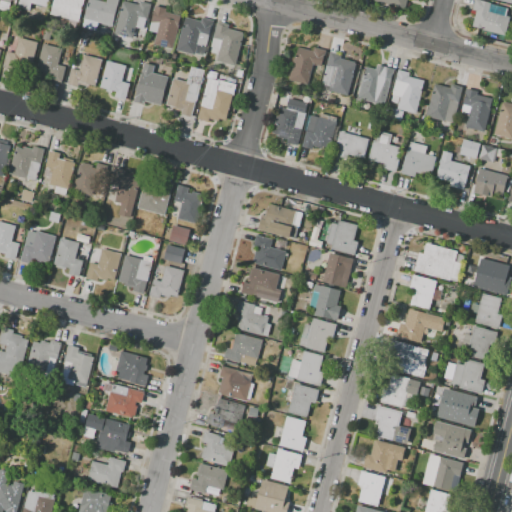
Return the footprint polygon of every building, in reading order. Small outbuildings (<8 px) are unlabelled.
[(47,0),(46,7),(32,3),(30,11),(17,8),(19,0),(47,0)] [(84,0),(79,21),(50,14),(53,0),(84,0)] [(88,0),(83,19),(112,26),(118,0),(105,0),(105,2),(97,0),(88,0)] [(373,0),(373,2),(405,10),(407,0),(373,0)] [(505,35),(471,27),(475,11),(471,10),(473,0),(478,0),(490,3),(490,4),(507,8),(505,16),(509,17),(505,35)] [(122,2),(136,5),(137,1),(150,4),(147,20),(138,18),(133,39),(115,35),(122,2)] [(154,6),(166,9),(165,12),(180,16),(172,50),(152,45),(155,32),(149,31),(154,6)] [(184,17),(199,21),(200,17),(213,20),(207,46),(196,43),(193,56),(177,52),(184,17)] [(216,22),(228,24),(227,29),(242,32),(234,66),(216,61),(219,49),(211,47),(216,22)] [(18,38),(37,42),(29,74),(3,68),(7,51),(14,52),(18,38)] [(42,44),(61,48),(57,65),(64,66),(60,83),(35,77),(42,44)] [(297,47),(313,51),(313,47),(324,50),(320,67),(312,65),(307,85),(288,81),(294,55),(296,56),(297,47)] [(329,52),(341,55),(340,59),(356,62),(348,96),(328,92),(329,86),(321,85),(329,52)] [(82,54),(101,58),(95,86),(79,82),(77,88),(66,85),(70,68),(78,70),(82,54)] [(106,61),(125,65),(121,82),(128,84),(124,100),(114,98),(115,91),(100,88),(106,61)] [(144,63),(153,65),(152,73),(167,76),(160,105),(145,101),(144,104),(134,102),(144,63)] [(366,65),(381,69),(382,66),(394,68),(390,85),(381,83),(376,102),(357,98),(363,75),(364,75),(366,65)] [(173,78),(186,81),(188,73),(190,73),(191,67),(203,70),(195,103),(194,103),(190,117),(179,115),(181,108),(167,105),(173,78)] [(397,70),(409,73),(408,77),(424,81),(416,114),(396,109),(399,97),(392,95),(397,70)] [(207,78),(235,84),(226,121),(217,119),(216,121),(209,119),(208,122),(197,120),(207,78)] [(434,84),(450,87),(450,84),(462,87),(454,123),(426,117),(434,84)] [(465,88),(478,91),(477,94),(492,98),(484,132),(465,127),(470,106),(461,104),(465,88)] [(277,106),(285,108),(287,98),(308,103),(298,147),(285,144),(286,138),(270,134),(277,106)] [(501,101),(511,104),(511,140),(493,135),(501,101)] [(310,115),(337,121),(331,148),(313,144),(312,150),(302,147),(310,115)] [(339,131),(368,139),(364,158),(348,155),(346,161),(333,157),(339,131)] [(378,132),(391,135),(389,145),(401,147),(396,172),(381,168),(382,163),(368,160),(372,140),(376,141),(378,132)] [(462,139),(479,143),(475,157),(459,154),(462,139)] [(0,142),(10,145),(6,163),(2,162),(0,171),(0,142)] [(410,142),(427,146),(425,154),(435,157),(431,176),(415,172),(414,178),(400,175),(406,149),(408,149),(410,142)] [(481,145),(497,149),(494,162),(478,159),(481,145)] [(16,146),(22,148),(22,147),(32,149),(33,146),(44,148),(37,180),(9,174),(16,146)] [(430,147),(436,150),(434,156),(427,153),(430,147)] [(494,162),(497,149),(504,150),(501,164),(494,162)] [(48,150),(61,153),(60,160),(73,163),(67,189),(48,185),(50,174),(48,174),(49,167),(45,166),(48,150)] [(442,151),(452,153),(450,161),(469,165),(464,192),(448,189),(449,181),(436,178),(442,151)] [(99,167),(76,164),(73,192),(96,194),(99,167)] [(114,168),(125,170),(123,176),(140,179),(131,218),(118,216),(121,204),(114,202),(118,185),(110,184),(114,168)] [(479,169),(507,176),(502,196),(493,193),(491,198),(472,193),(479,169)] [(144,178),(171,184),(164,215),(137,209),(144,178)] [(177,185),(188,188),(187,193),(191,194),(192,191),(201,193),(195,223),(177,219),(180,203),(173,201),(177,185)] [(20,200),(22,190),(34,192),(32,202),(20,200)] [(287,200),(299,202),(298,210),(285,207),(287,200)] [(268,204),(296,211),(296,212),(301,214),(295,239),(257,229),(260,214),(265,215),(268,204)] [(315,215),(309,213),(311,205),(317,206),(315,215)] [(338,220),(358,225),(354,239),(358,240),(354,255),(331,248),(332,243),(326,242),(331,223),(337,224),(338,220)] [(0,222),(0,250),(5,251),(4,257),(15,259),(19,244),(12,242),(15,226),(0,222)] [(168,240),(185,244),(188,229),(171,225),(168,240)] [(27,231),(36,233),(36,231),(55,235),(49,264),(33,261),(32,266),(20,263),(27,231)] [(256,235),(271,239),(269,247),(286,251),(281,271),(252,264),(256,246),(253,246),(256,235)] [(59,239),(78,243),(75,260),(82,261),(79,276),(67,274),(68,268),(53,265),(59,239)] [(425,243),(457,251),(456,254),(457,255),(457,254),(464,255),(457,282),(449,280),(449,281),(413,271),(418,253),(422,254),(425,243)] [(163,260),(181,263),(183,248),(164,245),(163,260)] [(89,263),(97,265),(101,250),(119,254),(113,280),(96,276),(95,281),(86,279),(89,263)] [(330,253),(353,259),(345,287),(322,281),(330,253)] [(124,255),(151,261),(144,294),(131,292),(132,286),(129,285),(128,288),(123,286),(124,283),(118,282),(124,255)] [(483,258),(511,266),(511,278),(507,297),(482,291),(484,284),(478,283),(482,267),(480,267),(483,258)] [(164,265),(184,270),(177,297),(169,295),(169,297),(160,295),(159,299),(148,296),(152,279),(160,281),(164,265)] [(249,268),(253,269),(253,268),(278,274),(275,288),(280,289),(277,302),(239,294),(242,281),(246,282),(249,268)] [(308,271),(316,273),(314,280),(306,278),(308,271)] [(412,275),(436,280),(428,310),(409,305),(413,292),(408,291),(412,275)] [(321,285),(340,291),(336,303),(340,304),(336,320),(313,314),(321,285)] [(482,294),(501,299),(497,314),(504,315),(500,330),(474,323),(476,314),(469,313),(471,302),(479,304),(482,294)] [(238,300),(254,304),(254,306),(261,308),(260,314),(268,316),(266,323),(270,324),(267,338),(236,331),(238,323),(235,322),(237,315),(240,315),(240,313),(236,312),(238,300)] [(408,308),(445,318),(441,333),(424,328),(420,343),(396,336),(400,322),(404,323),(408,308)] [(312,318),(335,324),(331,338),(328,337),(324,352),(299,345),(304,324),(310,326),(312,318)] [(473,327),(499,334),(492,362),(467,355),(469,347),(461,345),(464,334),(470,335),(473,327)] [(0,333),(1,328),(13,330),(12,333),(21,335),(20,338),(28,340),(20,373),(11,371),(10,375),(0,372),(0,351),(4,352),(5,345),(0,344),(0,333)] [(235,334),(261,340),(256,358),(241,355),(239,363),(223,359),(226,347),(231,348),(235,334)] [(33,342),(39,343),(40,341),(49,344),(50,340),(62,343),(54,375),(26,367),(33,342)] [(395,340),(418,347),(411,376),(387,369),(395,340)] [(67,345),(79,348),(78,350),(93,354),(86,384),(66,380),(68,370),(62,369),(67,345)] [(303,351),(322,356),(318,371),(323,373),(320,386),(295,380),(296,377),(288,375),(292,360),(300,362),(303,351)] [(120,352),(147,358),(145,365),(147,366),(146,371),(144,371),(144,374),(148,375),(146,387),(128,383),(128,381),(116,378),(118,371),(115,371),(120,352)] [(465,359),(483,364),(479,379),(485,380),(481,395),(450,386),(452,377),(444,375),(447,362),(455,365),(456,363),(463,365),(465,359)] [(223,366),(252,375),(249,383),(250,383),(245,402),(215,393),(223,366)] [(408,379),(420,382),(417,394),(405,391),(408,379)] [(318,390),(314,404),(310,403),(306,418),(287,413),(290,400),(284,398),(286,390),(292,392),(295,383),(318,390)] [(421,387),(428,389),(426,397),(419,395),(421,387)] [(109,392),(125,395),(127,389),(143,393),(141,403),(137,402),(133,419),(104,412),(109,392)] [(456,391),(480,398),(476,411),(471,410),(467,425),(448,420),(451,411),(441,409),(444,396),(454,399),(456,391)] [(245,406),(239,425),(225,420),(223,428),(206,423),(214,396),(245,406)] [(377,406),(401,411),(398,426),(410,428),(406,445),(375,438),(379,421),(374,420),(377,406)] [(286,417),(305,421),(301,437),(305,438),(302,452),(278,446),(279,440),(271,438),(274,426),(283,428),(286,417)] [(103,419),(129,425),(125,442),(131,444),(129,453),(114,450),(114,452),(96,448),(103,419)] [(435,421),(471,430),(467,443),(464,442),(463,448),(466,448),(463,460),(432,452),(435,441),(442,442),(443,437),(432,434),(435,421)] [(220,435),(220,437),(223,438),(222,444),(233,447),(228,466),(200,460),(203,447),(205,447),(206,443),(201,442),(204,431),(220,435)] [(265,443),(259,440),(261,434),(268,436),(265,443)] [(374,439),(404,447),(400,461),(396,460),(393,472),(386,470),(385,473),(361,467),(365,453),(370,454),(374,439)] [(277,449),(300,455),(297,469),(293,468),(289,483),(269,479),(271,467),(265,466),(269,452),(276,454),(277,449)] [(429,454),(463,463),(455,493),(421,484),(429,454)] [(91,462),(106,465),(108,458),(125,462),(123,473),(120,472),(117,488),(86,481),(91,462)] [(201,463),(228,471),(223,491),(207,487),(205,494),(204,494),(188,489),(191,478),(197,479),(201,463)] [(0,470),(0,510),(5,511),(16,511),(24,484),(13,481),(12,484),(6,483),(9,472),(0,470)] [(360,471),(384,477),(377,507),(358,502),(362,486),(357,485),(360,471)] [(261,480),(286,485),(288,486),(284,500),(289,501),(286,511),(262,511),(254,510),(261,480)] [(35,486),(56,491),(51,511),(22,511),(27,490),(33,491),(35,486)] [(78,511),(84,488),(111,494),(107,510),(112,511),(111,511),(78,511)] [(423,511),(429,490),(448,495),(443,511),(423,511)] [(186,497),(219,505),(217,511),(185,511),(186,509),(184,508),(186,497)]
